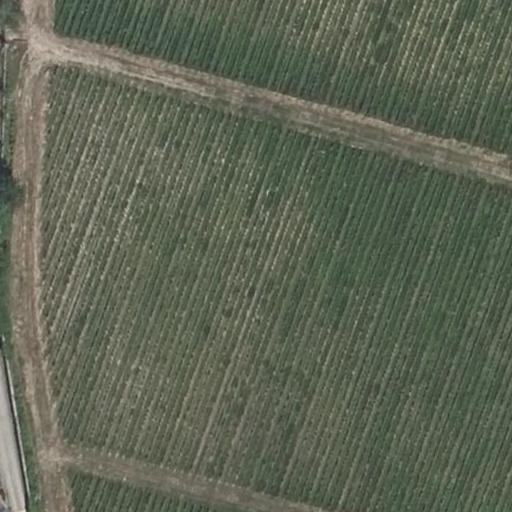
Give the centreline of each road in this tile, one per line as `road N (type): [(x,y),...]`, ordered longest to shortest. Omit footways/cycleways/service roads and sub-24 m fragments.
road 1 (track): [(60,511),(32,352),(38,44),(511,171)]
road 2 (track): [(279,511),(49,452)]
